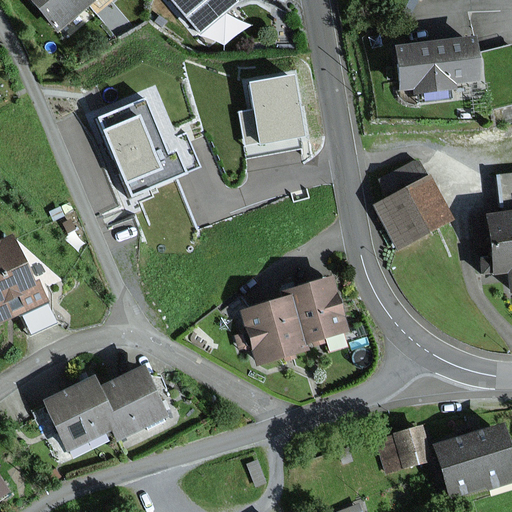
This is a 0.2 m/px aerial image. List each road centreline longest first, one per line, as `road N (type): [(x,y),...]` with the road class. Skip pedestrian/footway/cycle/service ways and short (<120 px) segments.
road 1 (residential): [(316,0),(366,274),(401,330),(439,359)]
road 2 (residential): [(0,23),(132,335)]
road 3 (residential): [(286,425),(105,480),(36,511)]
road 4 (track): [(456,159),(469,271),(486,308),(511,336)]
road 5 (residential): [(132,335),(286,425)]
road 6 (residential): [(439,359),(406,385),(286,425)]
road 7 (residential): [(132,335),(43,370),(0,399)]
